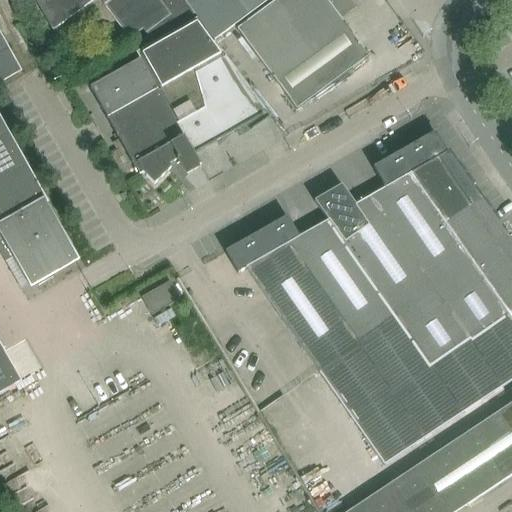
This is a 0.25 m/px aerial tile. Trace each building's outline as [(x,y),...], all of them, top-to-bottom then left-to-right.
[(34,0),(51,31),(94,0),(99,0),(117,23),(129,40),(142,30),(167,11),(161,3),(158,0),(34,0)] [(214,41),(247,17),(234,0),(183,0),(197,18),(214,41)] [(234,0),(247,17),(270,0),(234,0)] [(277,0),(237,30),(284,95),(296,111),(369,57),(341,20),(357,8),(351,0),(277,0)] [(167,11),(142,30),(146,34),(153,44),(179,28),(170,16),(167,11)] [(136,54),(140,61),(156,89),(183,137),(194,155),(247,125),(250,130),(270,119),(267,113),(226,57),(214,41),(197,18),(179,28),(153,44),(136,54)] [(19,72),(21,71),(0,34),(0,80),(18,70),(19,72)] [(201,168),(194,155),(183,137),(156,89),(140,60),(90,89),(129,158),(139,176),(142,174),(154,186),(171,169),(169,166),(178,161),(186,175),(199,168),(199,169),(201,168)] [(0,235),(0,237),(0,236),(0,253),(6,263),(13,259),(29,287),(36,283),(38,287),(53,278),(51,274),(77,259),(44,201),(46,199),(0,119),(0,235)] [(435,133),(405,150),(416,171),(417,172),(448,154),(448,153),(447,154),(435,133)] [(405,150),(373,168),(385,189),(416,171),(405,150)] [(369,198),(391,229),(465,177),(455,164),(454,164),(455,165),(451,167),(444,157),(449,154),(448,154),(417,172),(416,171),(385,189),(369,198)] [(473,191),(474,190),(465,177),(391,229),(404,247),(473,198),(469,193),(473,190),(473,191)] [(341,187),(314,202),(328,222),(430,365),(468,338),(453,317),(435,291),(416,265),(404,247),(391,229),(369,198),(355,206),(341,187)] [(120,195),(123,201),(129,198),(126,192),(120,195)] [(404,247),(416,265),(490,213),(481,200),(480,201),(477,203),(473,198),(404,247)] [(416,265),(435,291),(509,239),(508,239),(504,242),(494,228),(498,226),(498,227),(499,226),(490,213),(416,265)] [(299,238),(287,217),(256,235),(268,257),(299,238)] [(299,238),(268,257),(246,270),(384,467),(511,382),(511,311),(470,341),(468,338),(430,365),(328,222),(299,238)] [(268,257),(256,235),(225,253),(238,275),(246,270),(268,257)] [(509,239),(435,291),(453,317),(511,275),(511,253),(505,243),(509,240),(509,239)] [(511,275),(453,317),(470,341),(511,311),(511,275)] [(149,311),(179,300),(173,283),(143,294),(149,311)] [(167,315),(150,324),(158,339),(175,330),(167,315)] [(511,404),(349,511),(457,511),(511,476),(511,404)]
